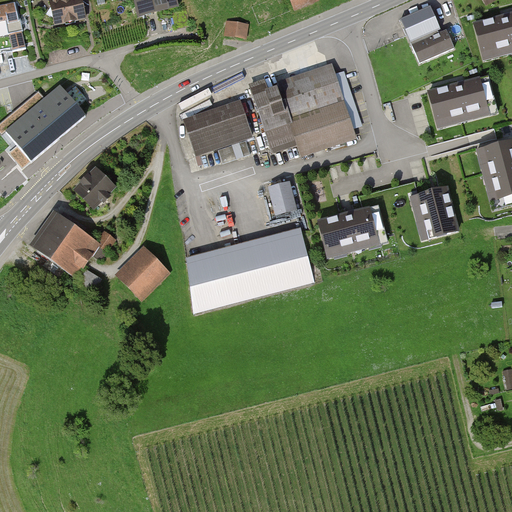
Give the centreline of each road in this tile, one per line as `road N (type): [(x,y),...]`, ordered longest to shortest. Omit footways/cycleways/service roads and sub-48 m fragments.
road 1 (secondary): [(143,111),(347,19)]
road 2 (secondary): [(0,250),(121,124)]
road 3 (residential): [(143,111),(105,57),(0,84)]
road 4 (secondary): [(121,124),(61,165),(0,230)]
road 5 (residential): [(347,19),(385,138),(400,148)]
